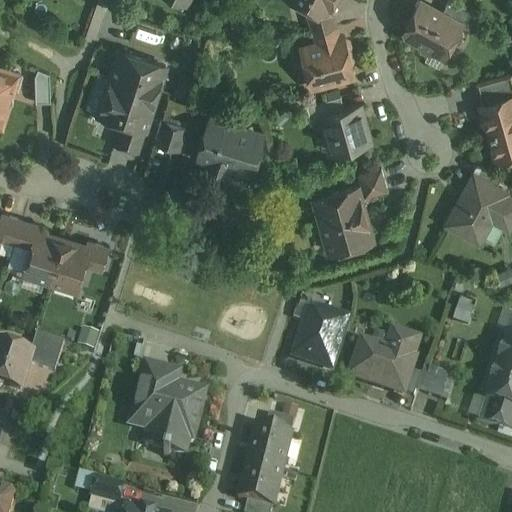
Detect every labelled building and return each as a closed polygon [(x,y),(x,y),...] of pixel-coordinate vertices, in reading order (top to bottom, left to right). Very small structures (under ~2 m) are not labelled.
[(334,0),(295,0),(310,8),(325,17),(327,13),(334,0)] [(478,13),(455,0),(448,0),(442,13),(461,24),(460,25),(469,30),(478,13)] [(442,13),(421,1),(406,27),(409,36),(422,43),(423,48),(429,52),(435,50),(439,43),(447,48),(460,25),(461,24),(442,13)] [(325,17),(310,8),(308,12),(313,32),(336,26),(333,14),(327,13),(325,17)] [(336,26),(313,32),(317,44),(340,38),(336,26)] [(317,44),(302,48),(305,60),(301,65),(303,72),(309,75),(317,73),(321,76),(324,84),(354,75),(351,62),(353,59),(351,52),(347,50),(344,37),(317,44)] [(166,65),(120,51),(111,77),(157,92),(166,65)] [(19,73),(0,67),(0,125),(2,127),(19,73)] [(50,73),(38,68),(35,75),(36,102),(51,101),(50,73)] [(511,93),(506,74),(476,82),(483,105),(511,97),(511,93)] [(157,92),(111,77),(99,114),(122,121),(115,144),(138,151),(157,92)] [(341,95),(306,105),(311,122),(322,119),(321,117),(345,110),(341,95)] [(511,97),(483,105),(481,106),(496,158),(511,153),(511,97)] [(345,110),(321,117),(322,119),(327,137),(334,135),(338,149),(370,140),(364,119),(365,119),(365,118),(364,118),(361,108),(362,108),(361,107),(361,106),(345,110)] [(187,127),(162,119),(154,142),(179,150),(187,127)] [(222,123),(212,120),(201,156),(211,160),(209,165),(225,171),(227,165),(248,172),(260,135),(239,128),(239,127),(223,121),(222,123)] [(502,177),(481,166),(475,176),(496,188),(502,177)] [(382,167),(358,173),(361,185),(385,179),(382,167)] [(475,176),(474,176),(448,224),(479,241),(492,218),(509,227),(511,221),(511,199),(505,195),(506,193),(496,188),(475,176)] [(385,179),(361,185),(364,197),(388,190),(385,179)] [(357,186),(315,198),(322,223),(364,211),(357,186)] [(364,211),(322,223),(330,251),(342,248),(343,252),(361,247),(360,243),(372,240),(364,211)] [(22,220),(2,213),(1,219),(4,220),(0,233),(0,237),(15,243),(22,220)] [(42,226),(22,220),(15,243),(31,248),(37,231),(40,232),(42,226)] [(40,232),(37,231),(31,248),(23,272),(50,280),(63,239),(40,232)] [(86,246),(63,239),(50,280),(77,289),(84,265),(90,248),(86,246)] [(109,247),(88,241),(86,246),(90,248),(84,265),(102,270),(109,247)] [(462,294),(458,321),(471,323),(475,296),(462,294)] [(310,305),(293,356),(332,370),(349,318),(310,305)] [(511,321),(479,421),(498,428),(511,385),(511,321)] [(81,346),(97,349),(100,331),(84,328),(81,346)] [(387,351),(362,342),(351,376),(403,393),(414,360),(412,359),(418,341),(393,332),(387,351)] [(64,343),(37,335),(31,353),(32,354),(29,364),(55,372),(64,343)] [(31,353),(0,343),(0,387),(4,385),(20,390),(29,364),(32,354),(31,353)] [(171,373),(145,366),(132,418),(150,423),(145,445),(147,445),(148,444),(165,448),(163,454),(170,456),(171,452),(185,455),(189,441),(193,442),(205,393),(169,384),(171,373)] [(450,375),(425,367),(417,392),(442,400),(450,375)] [(511,385),(498,428),(511,432),(511,385)] [(294,421),(269,414),(266,428),(291,434),(294,421)] [(266,428),(256,426),(247,463),(282,471),(292,434),(291,434),(266,428)] [(282,471),(247,463),(238,500),(247,502),(273,508),(282,471)] [(124,485),(97,478),(91,500),(126,509),(127,508),(118,505),(124,485)] [(2,491),(0,492),(0,511),(10,511),(14,500),(15,499),(12,494),(2,491)] [(125,511),(126,509),(91,500),(87,511),(125,511)] [(271,511),(273,508),(247,502),(244,511),(271,511)]
